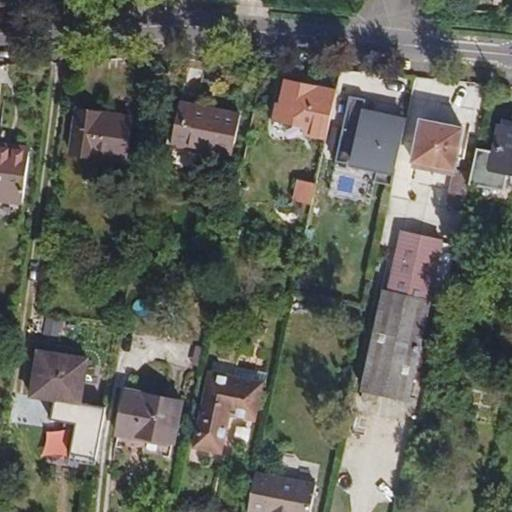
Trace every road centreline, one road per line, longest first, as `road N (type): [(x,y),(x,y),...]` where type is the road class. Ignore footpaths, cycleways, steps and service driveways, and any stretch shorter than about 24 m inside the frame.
road 1 (tertiary): [(0,38),(118,26),(391,43)]
road 2 (tertiary): [(391,43),(511,57)]
